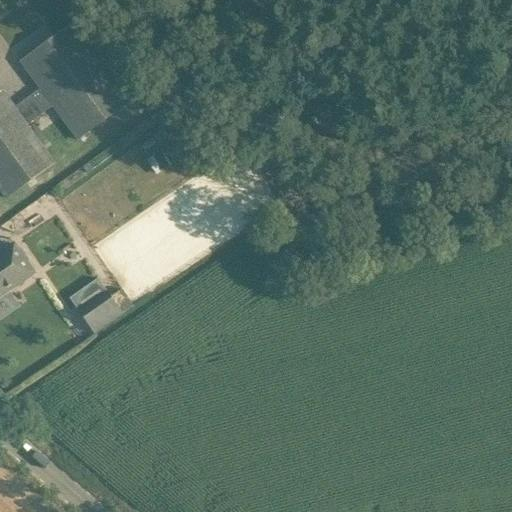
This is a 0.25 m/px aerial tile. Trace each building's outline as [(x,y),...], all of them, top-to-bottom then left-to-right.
[(0,87),(0,188),(7,199),(23,187),(54,163),(28,125),(54,106),(77,140),(132,100),(77,23),(22,63),(42,90),(16,109),(0,87)] [(174,130),(158,141),(169,156),(185,144),(174,130)] [(159,153),(149,161),(159,175),(169,168),(159,153)] [(0,297),(35,274),(15,244),(0,253),(0,297)] [(79,311),(94,334),(122,315),(122,313),(132,306),(121,290),(110,298),(107,293),(79,311)]
